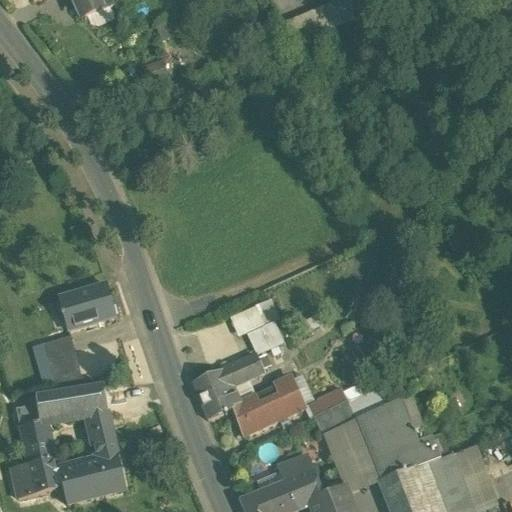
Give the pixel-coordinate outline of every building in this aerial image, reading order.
[(110,0),(71,0),(79,17),(85,20),(114,7),(110,0)] [(332,6),(288,24),(298,43),(343,26),(332,6)] [(177,22),(156,31),(161,43),(182,34),(177,22)] [(298,43),(288,24),(282,26),(293,45),(298,43)] [(105,286),(60,300),(64,313),(63,313),(65,321),(66,320),(70,331),(115,318),(105,286)] [(246,316),(230,323),(238,341),(255,334),(246,316)] [(71,337),(44,346),(57,392),(84,387),(71,337)] [(254,359),(225,372),(232,388),(262,375),(254,359)] [(225,372),(193,387),(208,423),(224,416),(225,418),(227,417),(226,416),(232,413),(235,412),(226,391),(232,388),(225,372)] [(255,398),(240,405),(232,388),(226,391),(235,412),(232,413),(243,440),(303,411),(288,380),(272,387),(277,398),(259,407),(255,398)] [(104,388),(36,398),(37,406),(40,425),(43,425),(88,416),(107,412),(104,388)] [(379,393),(347,407),(356,426),(356,425),(387,409),(379,393)] [(411,434),(400,403),(387,409),(356,425),(356,426),(380,486),(425,468),(439,462),(431,440),(424,442),(416,446),(411,434)] [(40,425),(37,406),(19,409),(23,428),(31,426),(40,425)] [(346,406),(313,422),(322,441),(356,426),(347,407),(346,406)] [(107,412),(88,416),(99,462),(118,458),(107,412)] [(31,426),(23,428),(26,445),(30,466),(51,461),(47,441),(43,425),(40,425),(31,426)] [(420,431),(411,434),(416,446),(424,442),(420,431)] [(99,462),(60,472),(64,489),(68,506),(126,491),(118,458),(99,462)] [(469,511),(448,459),(440,463),(439,462),(425,468),(442,511),(469,511)] [(60,472),(55,473),(52,461),(51,461),(30,466),(28,466),(35,496),(59,491),(64,489),(60,472)] [(308,461),(278,472),(283,486),(286,485),(295,511),(300,511),(309,509),(309,508),(323,502),(321,497),(317,486),(308,461)] [(28,466),(12,470),(19,500),(35,496),(28,466)] [(442,511),(425,468),(380,486),(390,511),(442,511)] [(340,479),(317,486),(321,497),(325,495),(326,500),(345,493),(340,479)] [(283,486),(241,504),(244,511),(295,511),(286,485),(283,486)] [(326,500),(323,502),(309,508),(309,509),(310,511),(351,511),(345,493),(326,500)]
